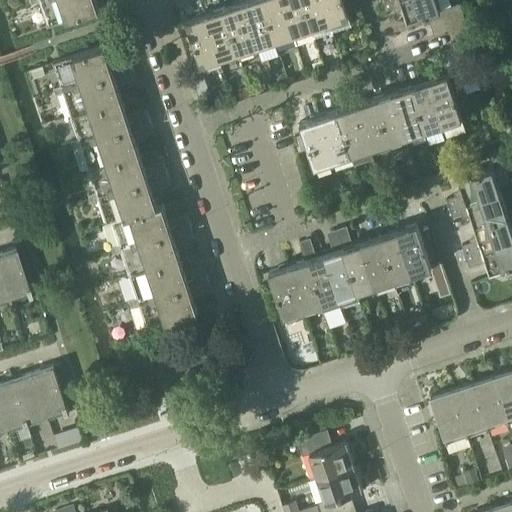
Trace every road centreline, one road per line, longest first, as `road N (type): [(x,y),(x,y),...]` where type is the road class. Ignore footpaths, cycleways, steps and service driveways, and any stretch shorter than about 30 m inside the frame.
road 1 (residential): [(476,330),(429,190),(290,232)]
road 2 (residential): [(276,511),(266,481),(196,502),(176,437)]
road 3 (residential): [(16,489),(176,437)]
road 4 (residential): [(280,400),(230,251)]
road 5 (residential): [(393,60),(249,107)]
road 6 (residential): [(420,511),(373,370)]
road 7 (residential): [(230,251),(189,124)]
road 8 (residential): [(290,232),(249,107)]
road 9 (residential): [(189,124),(145,2)]
